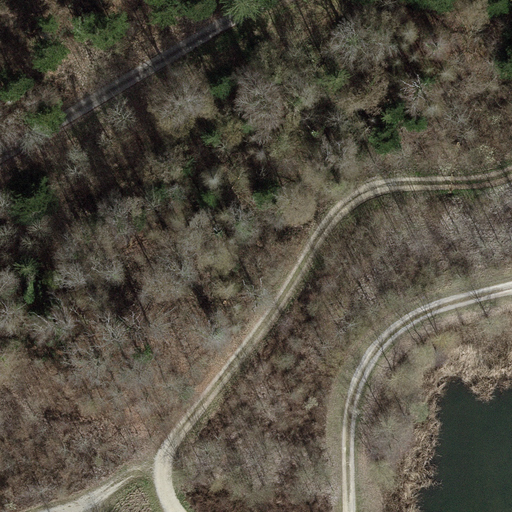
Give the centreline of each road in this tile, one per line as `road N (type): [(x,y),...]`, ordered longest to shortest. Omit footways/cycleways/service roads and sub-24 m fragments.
road 1 (track): [(511,173),(396,182),(338,209),(277,306),(161,457),(61,511)]
road 2 (track): [(346,511),(352,400),(379,343),(431,308),(511,287)]
road 3 (track): [(0,161),(274,0)]
